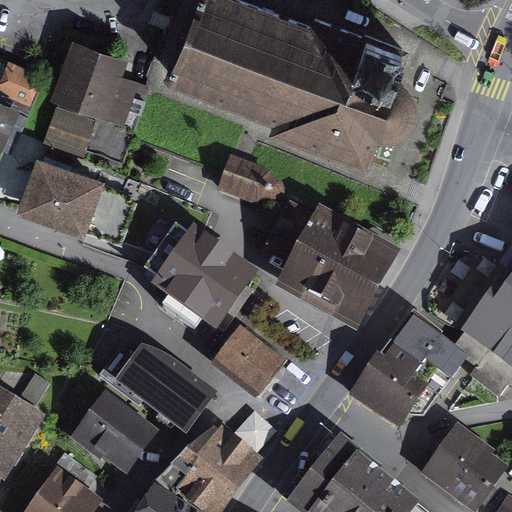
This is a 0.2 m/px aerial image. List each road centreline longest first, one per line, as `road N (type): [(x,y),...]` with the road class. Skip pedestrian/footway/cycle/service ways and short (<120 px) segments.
road 1 (secondary): [(477,123),(452,204),(424,259),(320,405)]
road 2 (residential): [(118,511),(131,491),(193,448),(243,388),(299,433)]
road 3 (residential): [(320,405),(393,442),(433,423),(511,408)]
